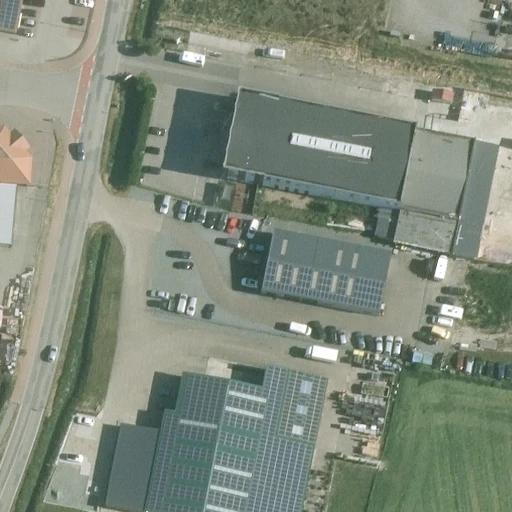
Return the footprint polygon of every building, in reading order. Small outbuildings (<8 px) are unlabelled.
[(0,0),(0,45),(5,46),(21,50),(31,0),(0,0)] [(419,129),(236,100),(222,179),(402,210),(419,129)] [(31,162),(25,154),(28,151),(13,133),(9,136),(3,128),(0,128),(0,186),(29,189),(31,162)] [(267,296),(382,319),(394,258),(279,234),(267,296)] [(175,511),(263,511),(293,392),(181,365),(147,505),(175,511)]
